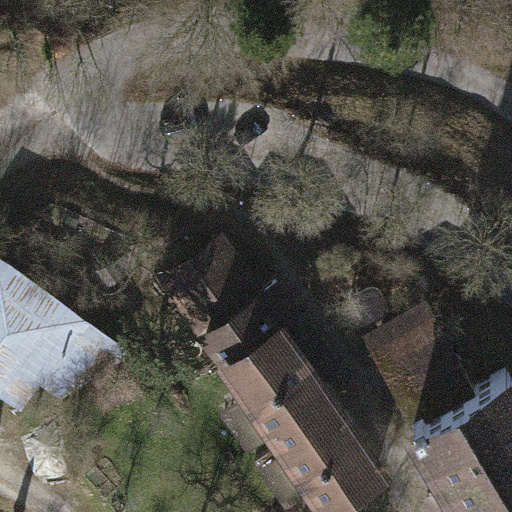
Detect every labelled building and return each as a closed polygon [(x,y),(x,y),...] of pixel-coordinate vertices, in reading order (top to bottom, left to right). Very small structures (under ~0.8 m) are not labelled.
[(158,269),(277,441),(345,394),(330,372),(344,362),(281,270),(264,282),(224,224),(158,269)] [(0,249),(0,390),(22,406),(42,380),(63,396),(137,351),(0,249)] [(366,331),(417,419),(480,382),(430,295),(366,331)] [(417,419),(412,422),(463,511),(511,511),(511,364),(480,382),(417,419)] [(345,394),(277,441),(325,511),(333,511),(397,469),(345,394)]
